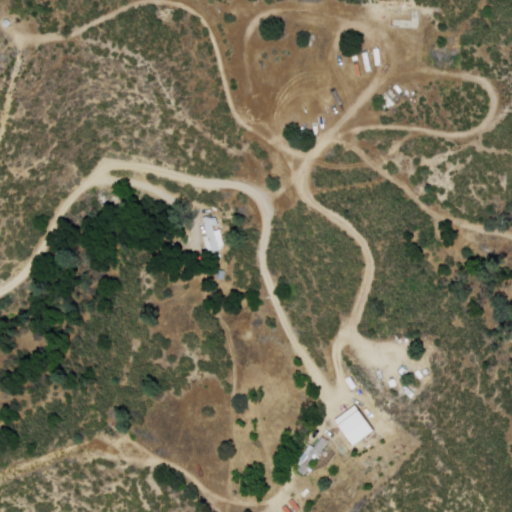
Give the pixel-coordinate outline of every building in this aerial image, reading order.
[(203,218),(207,253),(226,251),(224,228),(219,229),(218,216),(203,218)] [(484,238),(481,246),(456,238),(459,230),(484,238)] [(360,401),(339,418),(358,442),(380,424),(360,401)] [(322,434),(329,439),(304,473),(298,468),(322,434)] [(342,437),(354,454),(343,461),(332,444),(342,437)] [(295,511),(288,503),(292,500),(300,509),(297,511),(295,511)]
